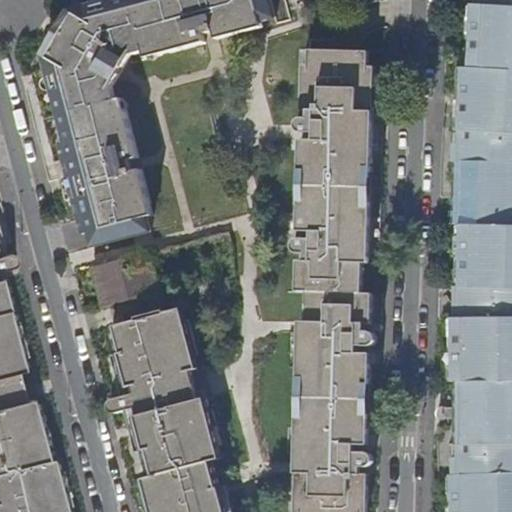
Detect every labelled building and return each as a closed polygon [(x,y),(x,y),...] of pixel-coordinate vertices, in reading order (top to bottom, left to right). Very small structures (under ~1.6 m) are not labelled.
[(98,53),(111,101),(118,99),(115,88),(114,84),(110,85),(108,77),(111,71),(119,76),(125,67),(117,62),(121,54),(130,52),(131,57),(134,56),(147,53),(160,50),(146,0),(116,0),(114,1),(115,8),(90,13),(89,7),(86,8),(98,53)] [(115,8),(114,1),(108,2),(107,0),(95,0),(95,1),(94,5),(89,7),(90,13),(115,8)] [(146,0),(160,50),(162,57),(208,45),(206,36),(217,34),(220,41),(265,29),(264,23),(277,20),(272,0),(146,0)] [(511,0),(468,0),(468,8),(511,9),(511,0)] [(45,56),(48,67),(98,53),(86,8),(72,11),(64,24),(64,25),(69,29),(59,45),(53,42),(45,56)] [(446,103),(440,197),(456,197),(455,224),(456,224),(455,302),(455,317),(448,317),(448,318),(448,319),(448,381),(458,380),(459,407),(459,426),(450,426),(439,426),(440,476),(446,476),(447,511),(511,511),(511,9),(468,8),(464,67),(457,67),(456,104),(446,103)] [(54,40),(53,42),(59,45),(69,29),(64,25),(61,27),(56,26),(53,27),(51,31),(51,36),(53,39),(54,40)] [(162,57),(160,50),(147,53),(149,60),(162,57)] [(114,84),(115,88),(118,83),(134,56),(131,57),(130,52),(121,54),(117,62),(125,67),(119,76),(111,71),(108,77),(110,85),(114,84)] [(56,97),(60,115),(111,101),(98,53),(48,67),(49,72),(55,70),(62,96),(56,97)] [(305,375),(372,376),(372,365),(366,365),(366,348),(374,348),(377,346),(379,343),(378,338),(377,335),(374,333),(358,332),(358,326),(366,326),(366,315),(373,315),(374,295),(363,295),(364,255),(371,256),(372,221),(365,220),(366,205),(366,177),(366,161),(374,161),(374,127),(367,126),(368,106),(375,107),(376,70),(369,69),(369,55),(310,53),(309,69),(303,69),(302,103),(309,103),(308,114),(310,114),(310,121),(302,121),(300,121),(296,124),(295,128),(297,132),(301,136),(316,136),(315,144),(307,143),(307,155),(301,155),(300,175),(307,175),(314,175),(314,205),(306,204),(300,204),(299,221),(299,225),(305,225),(304,234),(313,235),(313,242),(297,241),(295,243),(293,245),(292,250),(294,255),(297,257),(306,257),(305,264),(304,264),(304,274),(298,274),(297,293),(304,293),(307,293),(306,334),(300,334),(299,367),(299,369),(305,369),(305,375)] [(54,92),(56,97),(62,96),(55,70),(49,72),(50,78),(48,80),(46,84),(47,88),(50,91),(54,92)] [(124,98),(118,99),(121,114),(128,112),(124,98)] [(111,101),(60,115),(68,145),(91,232),(95,247),(103,245),(133,236),(153,231),(150,217),(155,215),(143,169),(134,171),(131,160),(140,157),(128,112),(121,114),(118,99),(111,101)] [(91,232),(68,145),(62,147),(84,234),(91,232)] [(307,175),(306,204),(314,205),(314,175),(307,175)] [(62,511),(49,460),(44,461),(28,401),(26,401),(19,372),(20,371),(5,312),(10,310),(13,309),(4,279),(0,279),(0,271),(13,267),(17,264),(18,261),(17,258),(15,256),(10,254),(0,257),(0,511),(62,511)] [(110,283),(115,304),(157,293),(147,254),(138,256),(96,268),(100,285),(110,283)] [(222,300),(232,296),(228,279),(219,280),(221,291),(220,292),(222,300)] [(455,317),(455,302),(451,302),(448,295),(441,298),(440,319),(448,319),(448,318),(448,317),(455,317)] [(175,311),(191,371),(200,369),(185,308),(175,311)] [(5,312),(20,371),(26,370),(10,310),(5,312)] [(110,406),(111,409),(195,387),(191,371),(175,311),(165,314),(165,310),(136,319),(137,321),(112,328),(119,354),(124,353),(126,360),(121,361),(127,387),(132,386),(135,394),(116,399),(113,400),(110,406)] [(297,453),(374,455),(373,454),(369,452),(364,453),(364,435),(371,435),(371,415),(365,415),(356,415),(357,385),(365,385),(372,385),(372,376),(305,375),(305,384),(304,414),(303,429),(297,428),(297,453)] [(356,415),(365,415),(365,385),(357,385),(356,415)] [(111,410),(111,411),(115,413),(138,408),(140,415),(135,417),(142,444),(147,443),(149,449),(144,450),(151,477),(149,478),(157,511),(226,511),(222,494),(217,495),(216,489),(220,488),(213,460),(215,460),(207,433),(199,400),(195,387),(111,409),(111,410)] [(208,397),(199,400),(207,433),(215,460),(223,458),(208,397)] [(49,460),(50,460),(34,399),(28,401),(44,461),(49,460)] [(459,426),(459,407),(450,408),(450,426),(459,426)] [(375,457),(374,455),(297,453),(296,464),(303,463),(302,484),(296,484),(294,511),(367,511),(369,486),(362,486),(363,474),(354,474),(355,467),(371,468),(374,466),(376,461),(375,457)] [(49,460),(62,511),(67,511),(54,459),(50,460),(49,460)] [(157,511),(149,478),(142,479),(150,511),(157,511)]
